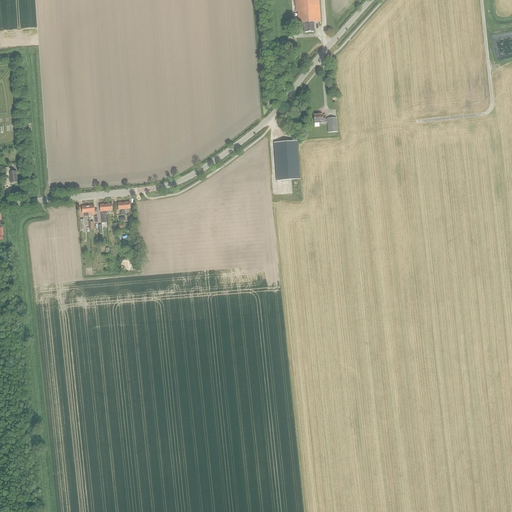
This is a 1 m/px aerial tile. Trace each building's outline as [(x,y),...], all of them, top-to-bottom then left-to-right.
[(313,23),(320,22),(318,0),(294,0),(295,12),(297,12),(298,24),(303,24),(304,33),(313,32),(313,23)] [(314,124),(318,124),(327,123),(327,133),(337,133),(336,119),(327,120),(325,120),(324,116),(322,116),(322,115),(313,116),(314,124)] [(297,142),(274,144),(276,182),(299,180),(297,142)] [(9,168),(5,168),(6,176),(9,176),(10,183),(11,183),(11,184),(14,184),(14,183),(17,182),(16,172),(12,172),(11,168),(9,169),(9,168)] [(117,203),(118,210),(120,210),(121,215),(125,215),(124,209),(130,209),(130,202),(117,203)]
